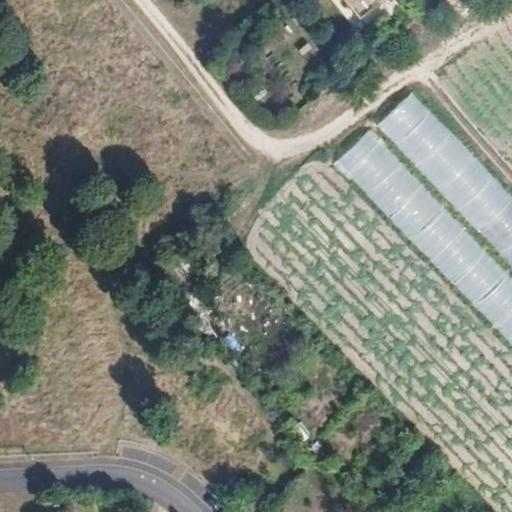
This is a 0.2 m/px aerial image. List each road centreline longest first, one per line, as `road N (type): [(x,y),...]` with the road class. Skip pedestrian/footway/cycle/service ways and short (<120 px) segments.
road 1 (track): [(270,157),(310,145),(511,13)]
road 2 (residential): [(143,0),(270,157)]
